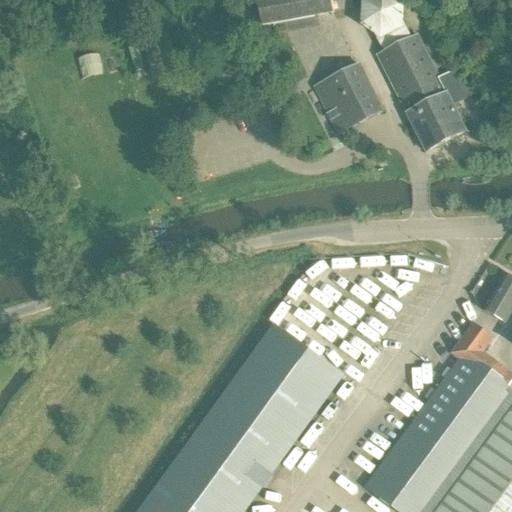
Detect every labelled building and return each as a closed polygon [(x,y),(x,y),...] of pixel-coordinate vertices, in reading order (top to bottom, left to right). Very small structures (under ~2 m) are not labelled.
[(256,0),(262,26),(334,13),(331,0),(256,0)] [(470,97),(462,80),(457,70),(438,80),(416,36),(411,39),(401,20),(402,6),(393,0),(369,0),(363,3),(362,26),(374,34),(384,53),(376,57),(425,153),(465,132),(452,106),(470,97)] [(337,135),(382,113),(359,66),(314,89),(337,135)] [(505,325),(511,312),(511,279),(505,276),(484,312),(505,325)] [(511,511),(511,390),(508,388),(511,382),(511,374),(482,353),(493,339),(473,324),(451,355),(459,360),(364,489),(395,511),(511,511)] [(244,511),(343,376),(274,326),(139,511),(244,511)]
